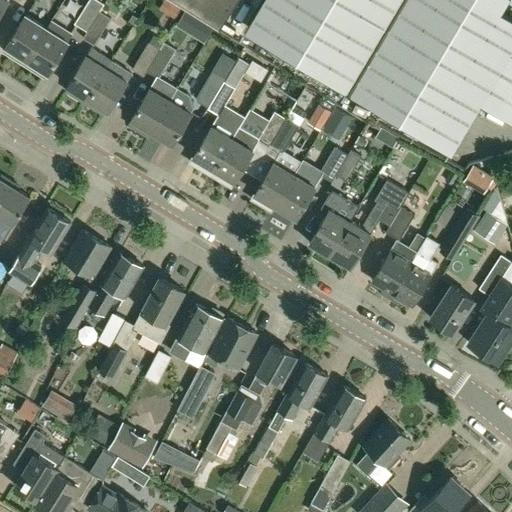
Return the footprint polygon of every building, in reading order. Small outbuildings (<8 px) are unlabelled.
[(86,31),(100,10),(104,3),(99,0),(89,0),(74,23),(86,31)] [(175,0),(220,27),(236,0),(175,0)] [(257,0),(252,11),(458,133),(478,99),(511,119),(511,118),(511,48),(509,46),(511,41),(511,14),(498,6),(502,0),(257,0)] [(100,10),(86,31),(83,36),(95,44),(111,18),(100,10)] [(24,63),(46,27),(25,13),(5,46),(6,47),(4,51),(24,63)] [(48,73),(68,40),(67,39),(71,32),(51,20),(46,27),(24,63),(44,76),(47,72),(48,73)] [(261,24),(252,42),(276,56),(286,38),(261,24)] [(151,130),(171,98),(177,87),(160,76),(176,49),(164,41),(160,48),(147,70),(157,76),(151,86),(150,86),(131,118),(132,118),(128,123),(148,135),(151,130)] [(144,75),(147,70),(160,48),(149,41),(132,69),(144,75)] [(66,89),(84,101),(107,66),(106,65),(110,59),(91,46),(86,53),(66,85),(68,86),(66,89)] [(226,78),(224,81),(209,107),(220,114),(249,64),(238,57),(226,78)] [(107,110),(127,79),(107,66),(84,101),(103,113),(105,109),(107,110)] [(209,107),(224,81),(226,78),(213,70),(196,99),(209,107)] [(191,111),(171,98),(151,130),(172,143),(191,111)] [(322,98),(314,116),(325,121),(333,103),(322,98)] [(259,138),(270,144),(286,117),(275,111),(259,138)] [(282,151),(283,149),(298,124),(286,117),(270,144),(282,151)] [(211,172),(233,135),(213,123),(191,160),(211,172)] [(240,124),(233,135),(211,172),(232,184),(257,141),(252,138),(253,137),(252,132),(240,124)] [(332,181),(336,174),(348,154),(335,146),(319,173),(332,181)] [(352,149),(348,154),(336,174),(346,180),(361,155),(352,149)] [(463,177),(487,186),(494,167),(470,158),(463,177)] [(272,210),(275,205),(295,173),(274,160),(252,197),(272,210)] [(296,217),(315,185),(295,173),(275,205),(296,217)] [(0,196),(9,182),(0,176),(0,196)] [(361,226),(350,219),(330,254),(350,266),(379,218),(389,224),(401,205),(409,191),(387,178),(374,199),(377,200),(361,226)] [(0,196),(0,240),(0,241),(14,219),(16,220),(20,214),(18,213),(30,195),(9,182),(0,196)] [(480,224),(475,231),(495,243),(499,236),(507,224),(497,189),(484,208),(488,211),(480,224)] [(309,241),(330,254),(350,219),(338,212),(349,195),(341,191),(330,208),(309,241)] [(415,214),(401,205),(389,224),(385,231),(399,239),(415,214)] [(12,268),(29,278),(36,266),(31,262),(42,246),(51,252),(71,221),(47,206),(15,255),(17,257),(12,268)] [(453,259),(480,215),(466,207),(439,251),(453,259)] [(93,277),(112,246),(83,228),(64,259),(93,277)] [(381,291),(390,297),(418,251),(426,237),(418,232),(408,247),(405,248),(399,245),(399,244),(395,242),(372,280),(383,287),(381,291)] [(438,262),(431,258),(440,243),(427,235),(426,237),(418,251),(390,297),(399,302),(402,297),(413,304),(438,262)] [(87,305),(88,306),(103,315),(117,291),(125,296),(144,265),(120,251),(101,282),(102,282),(96,290),(87,305)] [(479,288),(489,294),(495,286),(511,261),(501,254),(479,288)] [(0,280),(9,265),(0,259),(0,280)] [(511,338),(511,325),(505,321),(511,311),(511,283),(511,282),(511,260),(483,305),(489,310),(468,342),(498,361),(511,338)] [(184,288),(159,275),(132,327),(161,341),(171,323),(167,321),(184,288)] [(87,305),(96,290),(83,282),(61,320),(75,329),(88,306),(87,305)] [(453,332),(474,298),(452,284),(431,317),(453,332)] [(206,351),(224,317),(221,316),(223,312),(213,307),(211,310),(196,302),(178,336),(170,350),(184,358),(192,343),(206,351)] [(228,316),(205,359),(216,365),(219,358),(239,368),(258,332),(228,316)] [(128,349),(138,330),(132,327),(124,322),(113,342),(128,349)] [(111,346),(100,369),(114,376),(128,349),(113,342),(111,346)] [(280,383),(296,355),(273,342),(257,370),(258,370),(249,387),(260,393),(266,383),(264,382),(267,376),(280,383)] [(0,371),(11,353),(0,347),(0,371)] [(159,349),(145,375),(158,382),(172,356),(159,349)] [(286,415),(292,418),(302,400),(311,405),(328,374),(304,361),(254,451),(263,456),(286,415)] [(191,409),(199,395),(213,368),(203,362),(181,404),(191,409)] [(348,428),(366,397),(343,383),(314,432),(329,441),(340,423),(348,428)] [(53,389),(44,404),(68,418),(77,403),(53,389)] [(206,447),(217,453),(232,426),(237,428),(253,398),(237,390),(206,447)] [(88,434),(104,442),(115,422),(99,414),(88,434)] [(398,451),(410,438),(388,418),(364,444),(369,449),(356,463),(367,474),(380,459),(388,467),(401,454),(398,451)] [(0,420),(0,452),(4,455),(19,432),(0,420)] [(57,467),(64,455),(42,441),(46,434),(35,427),(21,449),(32,456),(14,485),(36,498),(37,499),(55,470),(56,470),(57,467)] [(123,427),(112,447),(140,462),(151,443),(123,427)] [(197,459),(179,450),(172,463),(191,469),(197,459)] [(323,509),(333,492),(351,461),(338,454),(311,502),(323,509)] [(64,455),(57,467),(56,470),(55,470),(37,499),(36,498),(35,501),(52,511),(60,511),(73,492),(84,499),(98,476),(64,455)] [(143,485),(150,474),(118,455),(112,465),(143,485)] [(430,511),(449,511),(468,493),(450,476),(429,499),(424,494),(406,511),(427,511),(429,511),(430,511)] [(386,482),(358,511),(401,511),(410,503),(386,482)] [(119,492),(118,494),(102,485),(88,507),(96,511),(145,511),(147,510),(119,492)] [(488,511),(478,502),(468,511),(488,511)]
